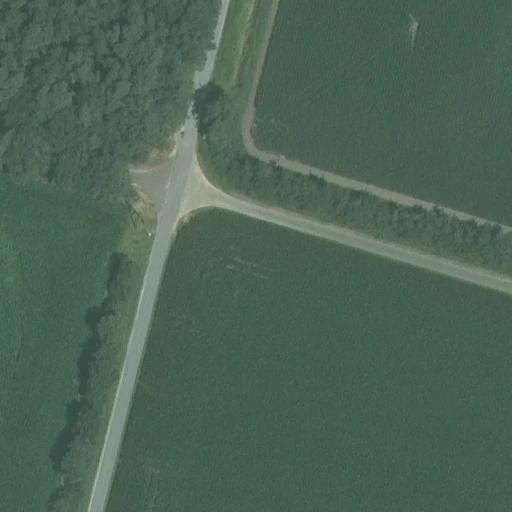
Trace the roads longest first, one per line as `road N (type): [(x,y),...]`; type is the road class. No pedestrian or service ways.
road 1 (unclassified): [(173,198),(511,299)]
road 2 (unclassified): [(173,198),(98,511)]
road 3 (unclassified): [(222,0),(173,198)]
